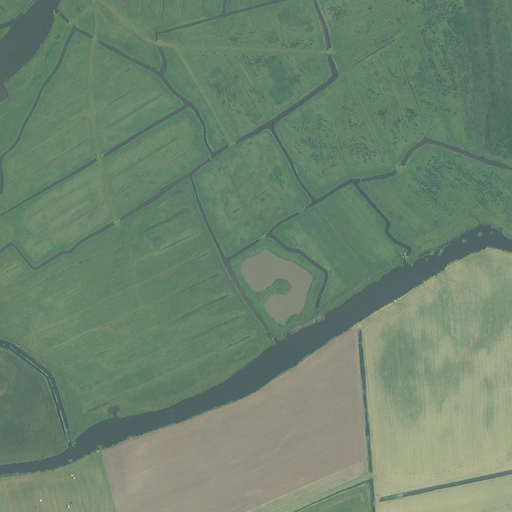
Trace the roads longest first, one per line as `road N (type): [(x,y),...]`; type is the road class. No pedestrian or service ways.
road 1 (track): [(333,52),(151,43),(100,0)]
road 2 (track): [(116,225),(92,116),(94,0)]
road 3 (track): [(304,215),(233,148),(175,46)]
